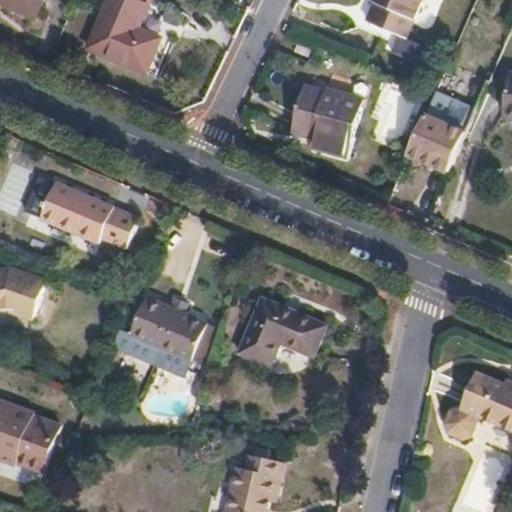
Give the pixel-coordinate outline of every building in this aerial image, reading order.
[(0,0),(37,17),(45,0),(0,0)] [(112,0),(92,48),(148,72),(163,37),(141,27),(152,0),(112,0)] [(378,0),(371,19),(409,36),(425,0),(378,0)] [(304,38),(297,52),(310,57),(317,43),(304,38)] [(372,106),(334,97),(328,96),(330,90),(307,85),(295,131),(326,139),(324,150),(358,159),(372,106)] [(336,90),(334,97),(372,106),(374,99),(336,90)] [(428,116),(411,155),(439,167),(448,147),(460,153),(479,109),(456,98),(445,123),(428,116)] [(17,139),(4,134),(0,142),(13,148),(17,139)] [(46,181),(39,198),(51,204),(44,220),(103,245),(105,239),(128,249),(140,221),(46,181)] [(13,268),(0,271),(0,311),(12,309),(37,318),(51,282),(13,268)] [(267,298),(244,350),(275,363),(284,341),(318,355),(331,325),(267,298)] [(117,301),(113,309),(124,313),(128,303),(119,299),(117,301)] [(184,378),(191,362),(207,325),(149,299),(125,352),(184,378)] [(207,325),(191,362),(200,366),(216,329),(207,325)] [(446,418),(444,424),(450,434),(462,439),(472,436),(480,417),(511,429),(511,386),(479,372),(464,405),(459,405),(451,410),(446,418)] [(0,409),(0,461),(18,468),(21,465),(46,474),(62,429),(37,419),(38,415),(3,402),(0,409)] [(263,511),(264,508),(270,509),(272,499),(277,500),(286,463),(252,456),(249,468),(239,467),(228,511),(263,511)]
